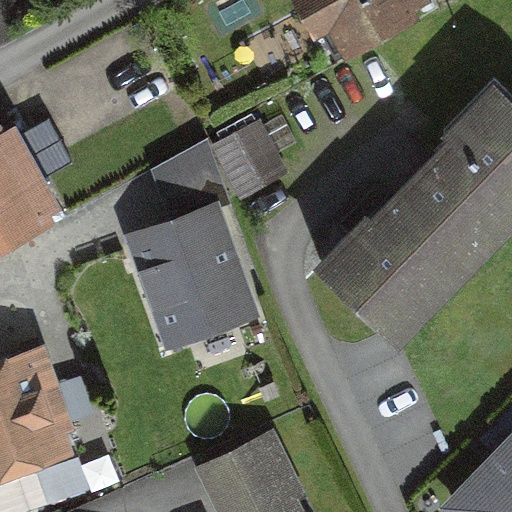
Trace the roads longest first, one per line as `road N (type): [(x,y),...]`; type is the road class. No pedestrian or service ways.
road 1 (unknown): [(371,511),(306,345),(292,248),(318,204),(488,51)]
road 2 (residential): [(121,0),(0,68)]
